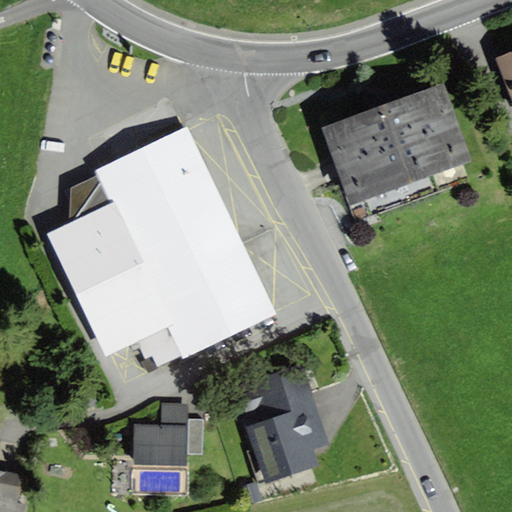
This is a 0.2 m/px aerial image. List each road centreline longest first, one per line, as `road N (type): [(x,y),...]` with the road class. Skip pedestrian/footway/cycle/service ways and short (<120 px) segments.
road 1 (unclassified): [(247,58),(253,116),(445,511)]
road 2 (tertiary): [(247,58),(362,46),(483,0)]
road 3 (tertiary): [(225,56),(150,35),(94,0)]
